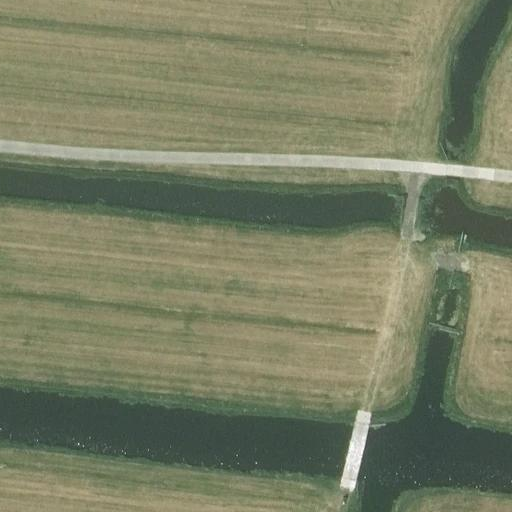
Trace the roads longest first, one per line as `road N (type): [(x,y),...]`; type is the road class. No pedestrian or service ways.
road 1 (track): [(511,181),(0,147)]
road 2 (track): [(339,511),(414,189)]
